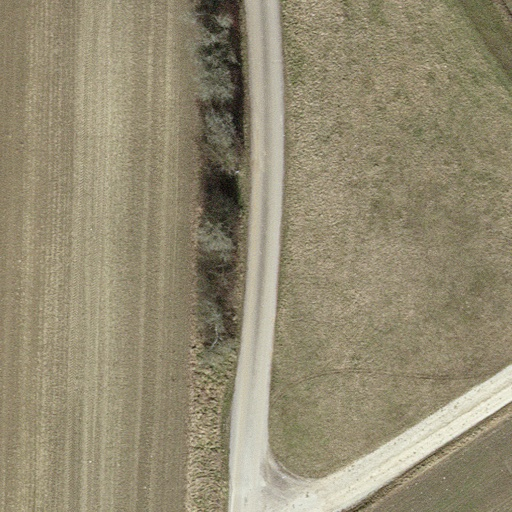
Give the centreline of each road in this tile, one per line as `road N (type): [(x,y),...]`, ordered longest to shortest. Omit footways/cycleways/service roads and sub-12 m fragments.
road 1 (track): [(265,0),(269,94),(248,511)]
road 2 (track): [(277,511),(338,493),(511,381)]
